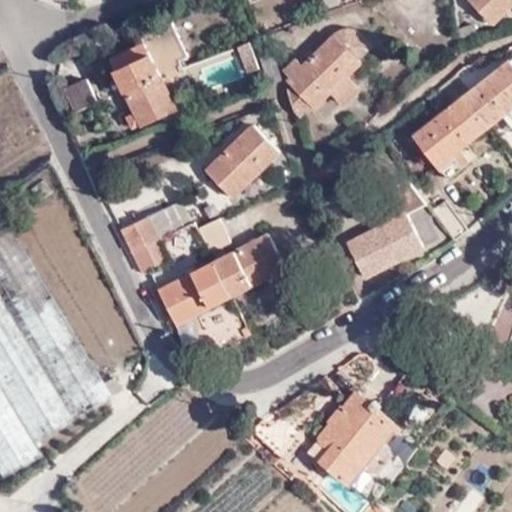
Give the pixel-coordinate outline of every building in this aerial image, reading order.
[(511,0),(470,0),(493,24),(511,5),(511,0)] [(111,56),(136,112),(141,124),(143,127),(184,108),(180,98),(174,101),(166,83),(187,73),(181,60),(188,57),(173,22),(141,37),(143,41),(111,56)] [(478,35),(473,24),(460,30),(464,41),(478,35)] [(288,92),(294,109),(300,116),(312,105),(315,108),(331,92),(341,102),(357,87),(348,77),(363,61),(360,57),(374,44),(364,35),(356,31),(347,31),(339,33),(329,41),(303,66),(295,59),(284,70),(289,81),(287,83),(290,90),(288,92)] [(250,69),(259,64),(252,41),(241,45),(250,69)] [(289,81),(284,70),(278,55),(261,62),(269,87),(284,81),(288,92),(290,90),(287,83),(289,81)] [(449,79),(487,128),(511,109),(511,108),(511,61),(471,92),(457,73),(449,79)] [(98,101),(87,77),(66,87),(77,110),(98,101)] [(454,154),(487,128),(449,79),(439,87),(454,105),(416,136),(449,178),(463,167),(454,154)] [(141,124),(136,112),(128,116),(133,128),(141,124)] [(234,197),(280,152),(254,124),(209,169),(234,197)] [(413,183),(424,197),(430,191),(420,177),(413,183)] [(44,202),(57,195),(49,181),(36,189),(44,202)] [(394,202),(411,213),(422,196),(405,186),(394,202)] [(432,208),(455,238),(469,228),(448,201),(432,208)] [(179,204),(122,230),(133,252),(161,240),(190,228),(179,204)] [(366,276),(425,246),(408,212),(348,243),(366,276)] [(113,397),(105,384),(4,217),(0,219),(0,471),(3,476),(46,450),(40,441),(113,397)] [(226,229),(222,219),(209,226),(212,235),(226,229)] [(216,261),(233,295),(287,267),(269,233),(216,261)] [(161,240),(133,252),(142,272),(169,258),(161,240)] [(189,318),(233,295),(216,261),(161,289),(178,323),(189,318)] [(197,334),(189,318),(178,323),(187,339),(197,334)] [(430,381),(456,399),(472,376),(447,357),(430,381)] [(115,377),(105,384),(113,397),(124,390),(115,377)] [(358,391),(345,407),(347,408),(335,423),(333,421),(320,438),(334,449),(325,458),(349,478),(380,441),(386,442),(400,424),(358,391)] [(347,408),(345,407),(343,404),(331,419),(333,421),(335,423),(347,408)] [(276,449),(299,428),(281,409),(254,428),(276,449)] [(321,461),(325,458),(334,449),(320,438),(310,451),(321,461)] [(384,511),(372,502),(363,511),(384,511)]
